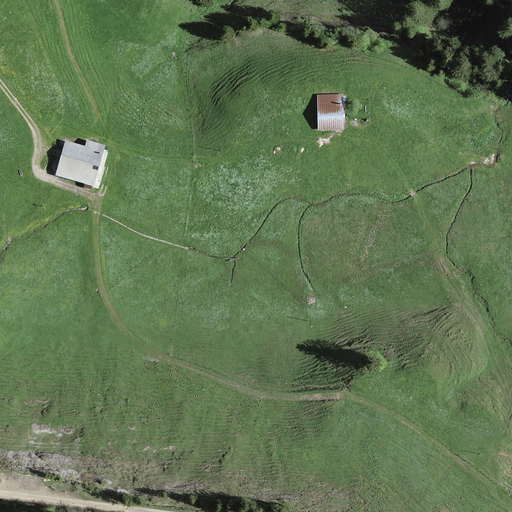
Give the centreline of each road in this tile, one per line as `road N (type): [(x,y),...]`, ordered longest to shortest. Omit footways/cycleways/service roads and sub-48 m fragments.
road 1 (track): [(58,0),(73,60),(116,139),(107,237),(117,311),(192,369),(290,394),(362,390),(431,425),(511,502)]
road 2 (track): [(0,492),(154,511)]
